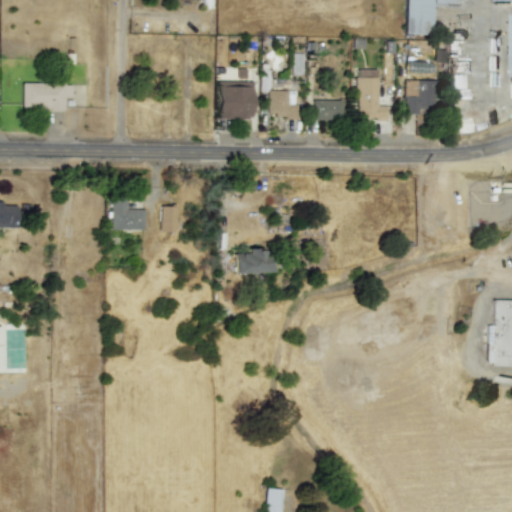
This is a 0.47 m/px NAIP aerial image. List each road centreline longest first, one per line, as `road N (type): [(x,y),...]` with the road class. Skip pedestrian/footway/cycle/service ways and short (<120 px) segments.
road 1 (tertiary): [(0,153),(450,156),(511,141)]
road 2 (residential): [(122,0),(123,156)]
